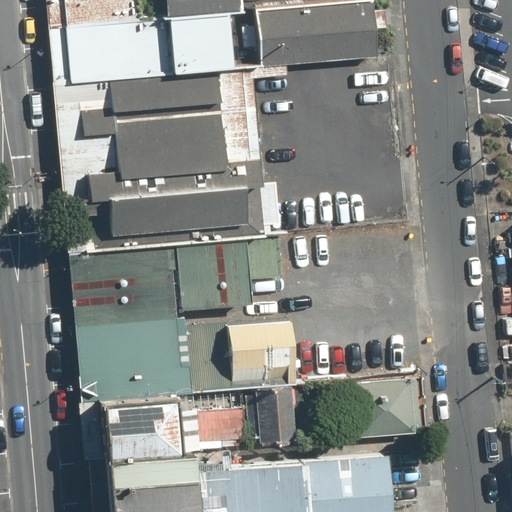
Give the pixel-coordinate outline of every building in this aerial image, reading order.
[(311,0),(251,6),(257,63),(374,52),(368,0),(311,0)] [(68,78),(226,64),(221,8),(63,21),(68,78)] [(68,78),(82,247),(165,239),(170,239),(261,230),(245,62),(226,64),(68,78)] [(170,239),(178,307),(248,301),(245,277),(281,274),(276,229),(261,230),(170,239)] [(82,247),(94,398),(286,378),(291,378),(285,312),(174,321),(165,239),(82,247)] [(347,380),(351,434),(409,429),(404,375),(347,380)] [(94,398),(99,454),(183,447),(291,438),(286,378),(94,398)] [(99,454),(101,481),(185,475),(184,465),(183,447),(99,454)] [(101,481),(103,511),(384,511),(378,450),(184,465),(185,475),(101,481)]
